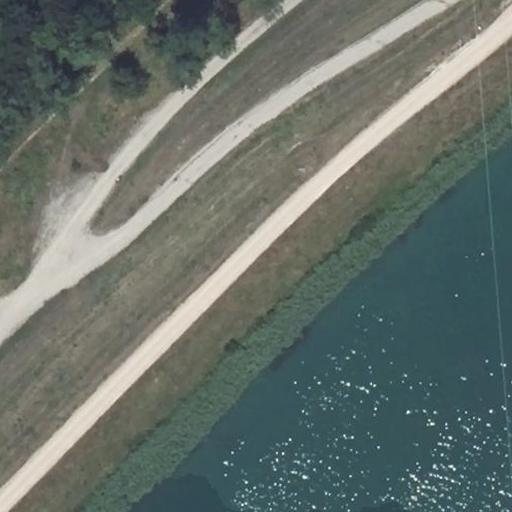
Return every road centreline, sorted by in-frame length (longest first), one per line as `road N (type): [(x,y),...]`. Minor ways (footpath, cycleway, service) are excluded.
road 1 (track): [(450,0),(342,59),(0,311)]
road 2 (track): [(291,0),(166,107),(78,212),(55,270)]
road 3 (track): [(172,0),(49,121),(55,270)]
